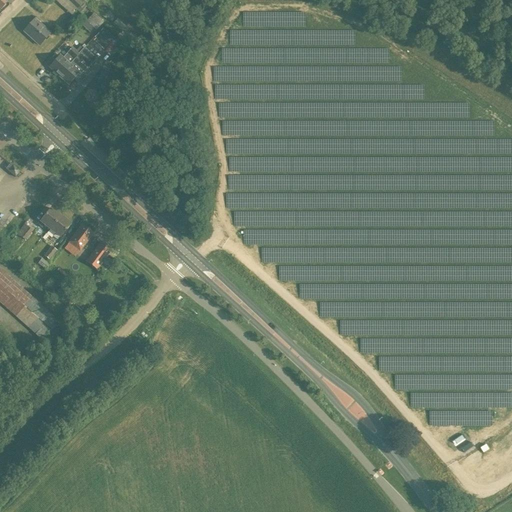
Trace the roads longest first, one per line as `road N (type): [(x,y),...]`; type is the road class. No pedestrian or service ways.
road 1 (track): [(511,477),(488,490),(470,485),(372,374),(225,243),(208,243),(190,257)]
road 2 (primary): [(437,511),(349,406),(190,257)]
road 3 (unclassified): [(405,511),(288,382),(170,277)]
road 4 (track): [(239,9),(206,76),(224,162),(220,209),(238,242),(233,250)]
road 5 (unclassified): [(0,445),(120,339),(170,277)]
road 6 (primary): [(190,257),(58,136)]
road 7 (unclassified): [(170,277),(38,161)]
